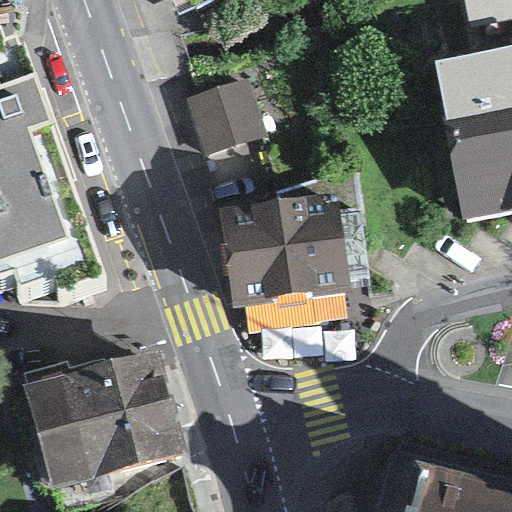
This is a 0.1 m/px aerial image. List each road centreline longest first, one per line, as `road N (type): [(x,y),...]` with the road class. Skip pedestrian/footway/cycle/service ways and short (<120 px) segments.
road 1 (primary): [(82,0),(232,425)]
road 2 (residential): [(511,422),(373,397),(320,401),(232,425)]
